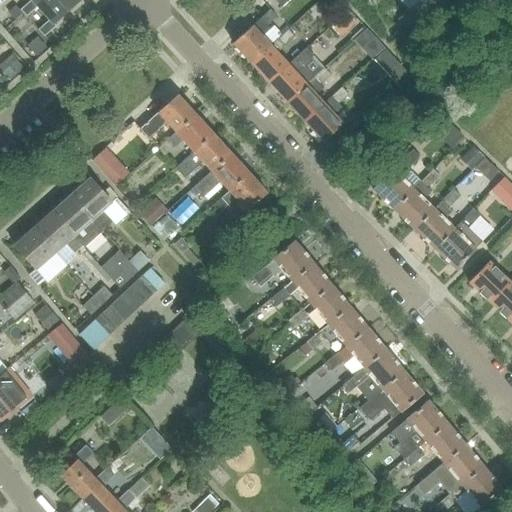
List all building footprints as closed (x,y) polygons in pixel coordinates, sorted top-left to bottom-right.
[(34,5),(39,0),(28,0),(31,2),(20,12),(26,18),(36,8),(34,5)] [(39,0),(34,5),(36,8),(48,22),(38,31),(44,37),(54,28),(52,26),(80,0),(39,0)] [(405,13),(419,0),(403,0),(398,5),(405,13)] [(426,10),(418,1),(408,11),(416,20),(426,10)] [(251,64),(270,46),(261,37),(269,29),(266,26),(276,17),(270,10),(259,20),(252,27),(252,26),(232,44),(251,64)] [(405,29),(416,20),(408,11),(397,21),(405,30),(405,29)] [(269,83),(288,66),(276,53),(294,37),(288,29),(270,46),(251,64),(269,83)] [(301,66),(312,56),(306,49),(295,59),(301,66)] [(287,103),(305,85),(288,66),(269,83),(287,103)] [(304,122),(323,105),(315,96),(323,89),(319,85),(330,75),(323,68),(305,85),(287,103),(304,122)] [(337,105),(348,94),(341,87),(330,97),(337,105)] [(175,133),(194,116),(176,96),(149,121),(139,130),(147,139),(165,123),(175,133)] [(323,142),(342,124),(323,105),(304,122),(323,142)] [(193,153),(212,135),(194,116),(175,133),(157,150),(164,157),(174,147),(175,148),(182,141),(193,153)] [(211,172),(230,154),(212,135),(193,153),(185,160),(175,169),(184,179),(202,162),(211,172)] [(420,183),(410,173),(407,170),(419,157),(411,150),(399,163),(372,191),(393,211),(433,170),(432,170),(420,183)] [(229,192),(248,174),(230,154),(211,172),(193,189),(202,198),(220,182),(229,191),(229,192)] [(413,230),(433,209),(420,197),(427,189),(427,190),(439,177),(433,170),(393,211),(413,230)] [(229,192),(229,191),(211,208),(218,215),(228,205),(230,208),(238,201),(248,211),(267,194),(248,174),(229,192)] [(112,222),(102,211),(111,203),(89,179),(70,196),(101,232),(112,222)] [(447,209),(460,196),(453,189),(440,202),(447,209)] [(70,196),(51,213),(82,246),(83,248),(101,232),(70,196)] [(155,199),(139,213),(150,225),(166,211),(155,199)] [(434,250),(453,229),(433,209),(413,230),(434,250)] [(467,229),(480,215),(473,209),(460,222),(453,229),(434,250),(454,269),(481,242),(467,229)] [(82,246),(51,213),(33,230),(63,264),(64,263),(55,253),(65,244),(74,254),(82,246)] [(33,230),(14,246),(35,270),(47,261),(55,271),(63,264),(33,230)] [(292,282),(313,264),(295,241),(252,278),(258,285),(271,274),(274,276),(281,270),(292,282)] [(137,272),(148,262),(139,253),(129,263),(137,272)] [(488,262),(468,282),(488,302),(508,281),(488,262)] [(126,282),(137,272),(129,263),(118,273),(126,282)] [(309,303),(331,285),(313,264),(292,282),(270,300),(276,307),(290,295),(298,289),(309,303)] [(156,292),(164,284),(150,269),(142,276),(156,292)] [(148,299),(156,292),(142,276),(134,284),(148,299)] [(511,284),(508,281),(488,302),(508,321),(511,316),(511,284)] [(0,305),(13,322),(34,304),(16,282),(0,295),(0,305)] [(140,307),(148,299),(134,284),(126,291),(140,307)] [(327,324),(349,306),(331,285),(309,303),(327,324)] [(100,306),(111,296),(103,287),(92,297),(100,306)] [(132,314),(140,307),(126,291),(118,299),(132,314)] [(90,316),(100,306),(92,297),(82,307),(90,316)] [(124,321),(132,314),(118,299),(110,306),(124,321)] [(116,329),(124,321),(110,306),(102,313),(116,329)] [(346,346),(367,328),(349,306),(327,324),(320,331),(306,342),(312,350),(324,340),(327,343),(337,336),(346,346)] [(294,328),(300,324),(308,317),(301,309),(288,321),(289,323),(294,328)] [(109,336),(116,329),(102,313),(94,321),(109,336)] [(199,335),(187,323),(184,320),(167,337),(181,352),(199,335)] [(101,344),(109,336),(94,321),(86,328),(101,344)] [(93,351),(101,344),(86,328),(78,335),(93,351)] [(364,368),(385,350),(367,328),(346,346),(363,367),(364,368)] [(363,367),(356,374),(362,382),(370,375),(381,389),(403,371),(385,350),(364,368),(363,367)] [(330,371),(344,360),(338,352),(324,364),(330,371)] [(0,420),(1,422),(31,396),(14,376),(7,368),(0,374),(0,420)] [(381,389),(358,409),(368,421),(383,408),(391,418),(422,393),(403,371),(381,389)] [(348,393),(362,382),(356,374),(342,385),(348,393)] [(107,428),(129,410),(121,400),(99,418),(107,428)] [(428,401),(385,437),(393,447),(415,429),(424,441),(446,423),(428,401)] [(442,463),(464,445),(446,423),(424,441),(416,448),(402,459),(409,467),(422,455),(426,459),(434,453),(442,463)] [(324,439),(342,460),(360,444),(353,435),(343,443),(333,432),(324,439)] [(460,484),(482,466),(464,445),(442,463),(460,484)] [(97,484),(95,481),(81,466),(92,454),(85,447),(72,459),(75,462),(60,476),(81,499),(97,484)] [(102,488),(113,476),(127,463),(120,455),(106,469),(95,481),(97,484),(81,499),(93,511),(112,511),(119,506),(116,503),(102,488)] [(482,466),(460,484),(478,507),(500,489),(482,466)] [(124,511),(123,511),(135,499),(127,491),(116,503),(119,506),(112,511),(124,511)] [(445,509),(458,498),(452,491),(439,502),(445,509)] [(209,511),(217,505),(209,496),(192,511),(209,511)]
